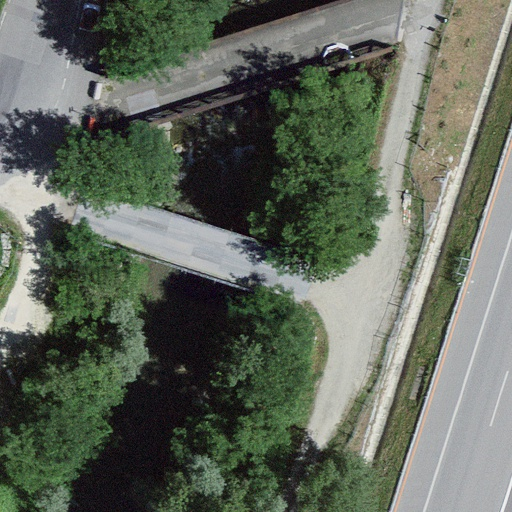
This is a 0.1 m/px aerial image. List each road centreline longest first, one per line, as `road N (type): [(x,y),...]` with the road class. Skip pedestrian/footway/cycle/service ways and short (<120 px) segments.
road 1 (track): [(288,511),(344,352),(432,0)]
road 2 (track): [(2,123),(42,200),(30,281),(0,357)]
road 3 (motorway): [(511,360),(464,511)]
road 4 (residential): [(0,125),(41,0)]
